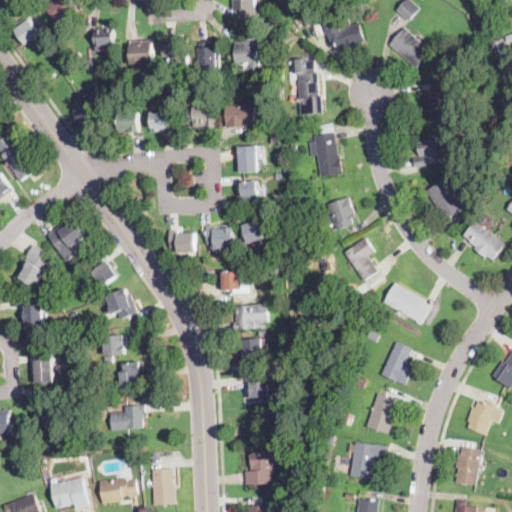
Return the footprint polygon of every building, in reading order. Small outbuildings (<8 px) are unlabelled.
[(72,0),(73,1),(78,6),(72,13),(77,18),(70,25),(72,28),(69,31),(47,7),(53,1),(52,0),(72,0)] [(257,0),(258,15),(241,16),(241,10),(234,10),(233,0),(257,0)] [(411,20),(410,21),(398,10),(406,0),(412,0),(422,8),(411,20)] [(492,25),(482,31),(474,16),(480,13),(484,11),(492,25)] [(351,25),(352,25),(361,23),(366,41),(360,43),(361,46),(346,50),(346,49),(339,51),(336,42),(332,43),(325,22),(348,15),(351,25)] [(30,43),(27,46),(16,30),(31,19),(42,35),(30,43)] [(102,51),(97,51),(96,28),(117,27),(118,46),(104,46),(104,50),(102,51)] [(417,67),(390,44),(405,27),(432,51),(417,67)] [(183,37),(183,40),(190,40),(191,64),(166,65),(165,41),(174,41),(174,37),(183,37)] [(260,39),(261,66),(252,67),(252,63),(237,64),(236,43),(243,43),(243,39),(260,38),(260,39)] [(155,64),(132,65),(131,40),(139,40),(154,39),(155,64)] [(499,45),(488,49),(486,44),(497,40),(499,45)] [(210,42),(210,43),(217,42),(218,54),(221,53),(222,71),(202,72),(200,42),(210,42)] [(503,57),(491,60),(488,50),(500,47),(503,57)] [(80,60),(76,63),(70,54),(74,51),(80,60)] [(74,64),(68,68),(64,61),(69,57),(74,64)] [(308,60),(308,61),(315,60),(316,73),(319,73),(320,95),(323,95),(324,113),(302,115),(299,74),(298,74),(297,59),(308,58),(308,60)] [(424,118),(423,101),(432,101),(431,82),(449,81),(451,117),(424,118)] [(109,119),(97,128),(92,121),(85,126),(80,120),(78,121),(74,116),(77,115),(74,111),(76,110),(73,106),(97,89),(103,99),(98,103),(109,119)] [(257,120),(257,124),(250,124),(250,123),(248,124),(249,127),(228,128),(227,106),(256,104),(257,120)] [(218,106),(219,127),(195,127),(195,121),(190,121),(189,108),(218,106)] [(162,131),(153,132),(153,112),(172,111),(173,131),(162,131)] [(124,132),(120,133),(120,113),(141,113),(142,132),(124,132)] [(335,130),(322,132),(320,123),(333,121),(335,130)] [(338,146),(340,155),(341,155),(344,173),(322,177),(319,155),(312,156),(310,142),(317,141),(316,136),(336,133),(338,146)] [(14,138),(16,140),(20,137),(32,156),(28,159),(37,172),(23,181),(0,148),(0,142),(12,135),(14,138)] [(417,167),(415,158),(422,157),(419,141),(446,136),(451,161),(417,167)] [(241,172),(240,172),(239,147),(258,146),(259,171),(241,172)] [(0,200),(0,174),(3,172),(15,188),(0,200)] [(506,175),(503,180),(497,177),(500,172),(506,175)] [(450,218),(446,220),(429,190),(447,179),(448,179),(465,209),(450,218)] [(257,203),(244,204),(242,183),(258,181),(259,181),(261,203),(257,203)] [(352,218),(354,224),(339,230),(335,220),(332,221),(329,214),(333,213),(330,204),(351,196),(356,211),(355,212),(356,216),(352,218)] [(250,242),(245,224),(262,219),(267,237),(250,242)] [(496,224),(491,230),(485,225),(490,219),(496,224)] [(83,229),(88,235),(73,246),(79,254),(68,261),(49,235),(59,227),(61,231),(77,220),(83,229)] [(502,251),(495,261),(489,256),(487,258),(475,249),(477,247),(471,242),(472,241),(465,236),(466,234),(477,221),(507,245),(502,251)] [(218,225),(219,228),(235,228),(235,247),(224,248),(224,250),(217,250),(216,244),(209,244),(208,243),(208,225),(218,225)] [(181,232),(181,233),(197,232),(198,251),(180,252),(180,248),(172,248),(171,230),(180,229),(181,232)] [(367,280),(366,281),(346,252),(368,238),(377,251),(370,256),(380,271),(367,280)] [(39,286),(37,288),(20,278),(30,262),(26,259),(36,245),(48,253),(46,257),(54,262),(39,286)] [(110,262),(113,267),(115,266),(120,274),(104,287),(93,272),(109,261),(110,262)] [(79,274),(73,279),(69,274),(73,271),(76,270),(79,274)] [(226,290),(225,290),(224,272),(243,272),(244,289),(226,290)] [(424,323),(423,323),(385,302),(397,282),(430,300),(429,303),(433,305),(424,323)] [(127,290),(129,295),(133,294),(140,312),(123,319),(120,312),(114,315),(112,311),(111,308),(113,307),(109,296),(127,290)] [(44,312),(47,312),(48,317),(45,317),(45,324),(28,325),(28,320),(26,320),(26,312),(27,312),(26,306),(44,304),(44,312)] [(238,330),(236,331),(236,322),(237,322),(237,315),(238,315),(238,306),(253,305),(269,304),(270,322),(256,323),(256,329),(238,330)] [(76,321),(74,322),(71,315),(78,312),(81,319),(76,321)] [(112,355),(106,355),(105,335),(129,334),(129,347),(128,347),(128,354),(112,355)] [(264,349),(264,350),(267,350),(267,357),(260,357),(260,364),(244,365),(244,352),(245,352),(245,340),(264,339),(264,349)] [(413,369),(406,385),(383,374),(397,341),(414,348),(406,366),(413,369)] [(511,387),(494,375),(504,360),(506,362),(511,353),(511,387)] [(35,383),(34,383),(32,355),(54,354),(56,382),(35,383)] [(127,390),(122,390),(121,372),(125,372),(125,363),(143,362),(144,362),(145,389),(127,390)] [(263,397),(249,398),(247,375),(270,373),(272,396),(263,397)] [(366,386),(365,388),(356,385),(358,377),(368,380),(366,386)] [(390,432),(390,433),(368,426),(379,392),(399,399),(394,413),(397,414),(390,432)] [(485,398),(495,402),(504,406),(503,409),(506,410),(500,426),(492,422),(487,434),(469,427),(472,422),(469,420),(475,406),(477,407),(480,400),(484,401),(485,398)] [(53,429),(36,417),(46,404),(62,416),(53,429)] [(129,429),(113,429),(112,412),(127,411),(126,405),(147,404),(148,412),(144,412),(145,428),(129,429)] [(0,432),(0,409),(10,409),(12,409),(14,432),(0,432)] [(353,423),(352,426),(346,424),(349,414),(355,415),(353,423)] [(336,440),(335,446),(328,445),(329,437),(336,438),(336,440)] [(389,454),(389,456),(388,457),(377,455),(376,464),(373,464),(371,478),(352,475),(357,442),(390,446),(389,454)] [(483,449),(481,460),(477,485),(458,481),(460,467),(457,467),(459,454),(463,455),(464,446),(483,449)] [(247,485),(246,471),(252,471),(251,452),(276,452),(277,484),(247,485)] [(175,483),(175,484),(177,484),(178,504),(155,505),(154,469),(175,468),(175,483)] [(91,503),(91,505),(79,508),(78,504),(59,508),(52,484),(84,476),(91,503)] [(128,477),(129,481),(138,479),(140,494),(130,496),(130,495),(124,496),(124,501),(104,504),(101,481),(128,477)] [(7,511),(5,506),(36,494),(42,511),(7,511)] [(358,511),(360,499),(380,501),(379,511),(358,511)] [(477,511),(456,511),(458,499),(467,500),(467,506),(478,507),(477,511)]
